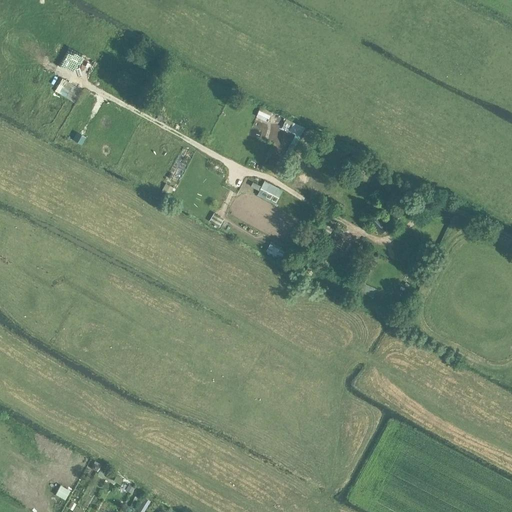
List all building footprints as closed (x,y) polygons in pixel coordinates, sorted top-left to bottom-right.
[(71,98),(76,88),(67,83),(62,92),(71,98)] [(261,108),(256,118),(268,123),(272,113),(261,108)] [(61,138),(71,143),(75,135),(65,130),(61,138)] [(165,183),(162,190),(170,195),(174,188),(165,183)] [(276,208),(283,193),(264,184),(257,198),(276,208)] [(219,227),(224,219),(214,213),(209,221),(219,227)] [(390,225),(381,215),(371,224),(380,234),(390,225)] [(362,240),(346,232),(341,243),(357,250),(362,240)] [(285,252),(280,249),(270,244),(267,251),(276,256),(277,255),(282,258),(285,252)] [(418,269),(424,257),(408,250),(402,261),(418,269)] [(91,468),(97,471),(99,466),(94,463),(91,468)] [(120,484),(123,479),(116,475),(113,480),(120,484)] [(131,493),(134,488),(129,484),(125,490),(131,493)] [(65,499),(70,490),(61,485),(55,494),(65,499)] [(145,510),(150,502),(143,498),(138,506),(145,510)]
